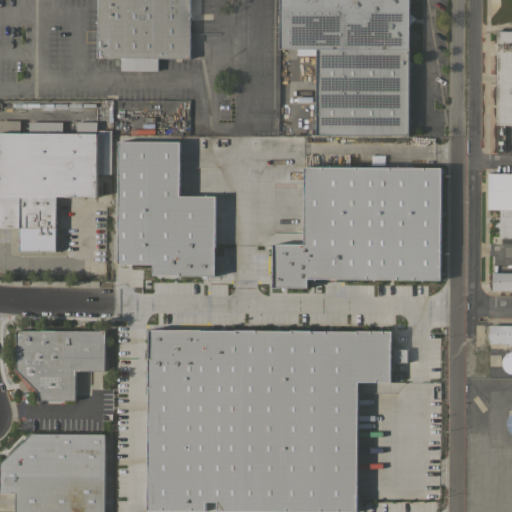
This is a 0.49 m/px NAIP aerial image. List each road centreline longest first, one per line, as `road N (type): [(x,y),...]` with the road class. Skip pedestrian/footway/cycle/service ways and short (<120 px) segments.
road 1 (residential): [(472,162),(474,0)]
road 2 (residential): [(472,162),(472,307)]
